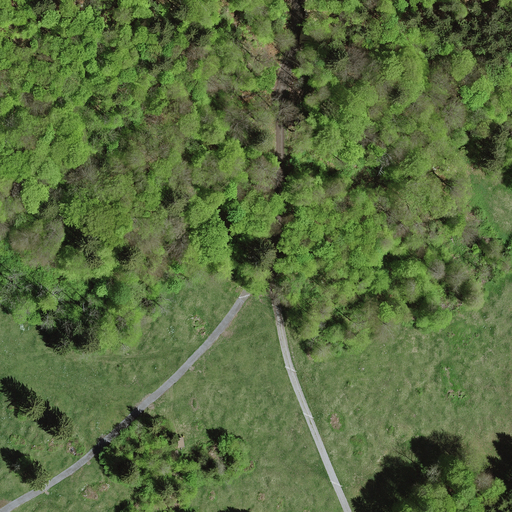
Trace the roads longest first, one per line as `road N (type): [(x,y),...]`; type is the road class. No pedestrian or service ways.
road 1 (track): [(347,511),(285,359),(268,276),(92,454),(1,511)]
road 2 (track): [(268,276),(280,211),(279,100),(298,0)]
